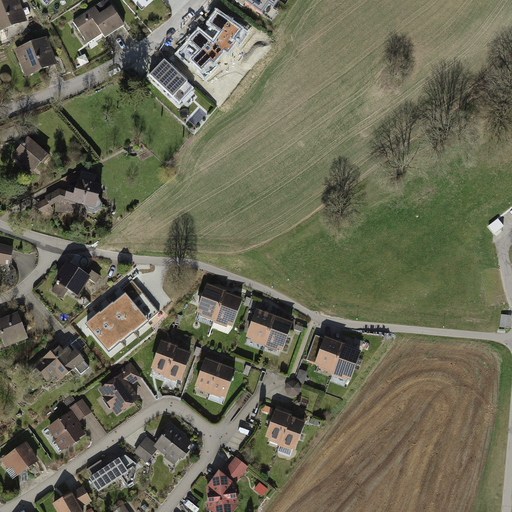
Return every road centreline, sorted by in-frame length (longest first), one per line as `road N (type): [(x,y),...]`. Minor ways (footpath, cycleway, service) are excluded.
road 1 (residential): [(55,243),(207,267),(330,322),(511,337)]
road 2 (residential): [(212,439),(166,406),(2,511)]
road 3 (residential): [(0,114),(97,76),(203,0)]
